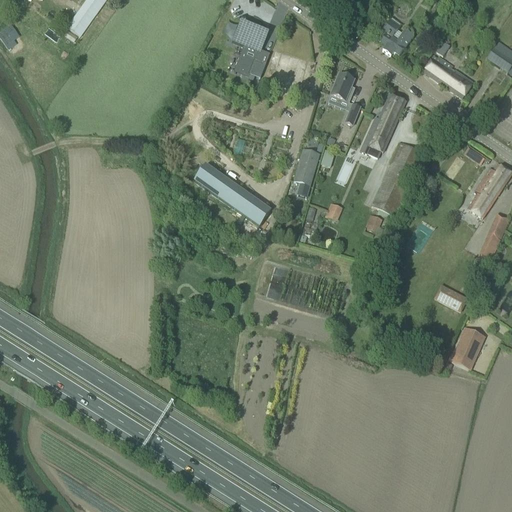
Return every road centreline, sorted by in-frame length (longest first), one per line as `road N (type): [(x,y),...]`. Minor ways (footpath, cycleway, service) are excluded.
road 1 (motorway): [(308,511),(0,317)]
road 2 (motorway): [(0,347),(260,511)]
road 3 (tertiary): [(511,160),(285,0)]
road 4 (unclassified): [(201,511),(0,384)]
